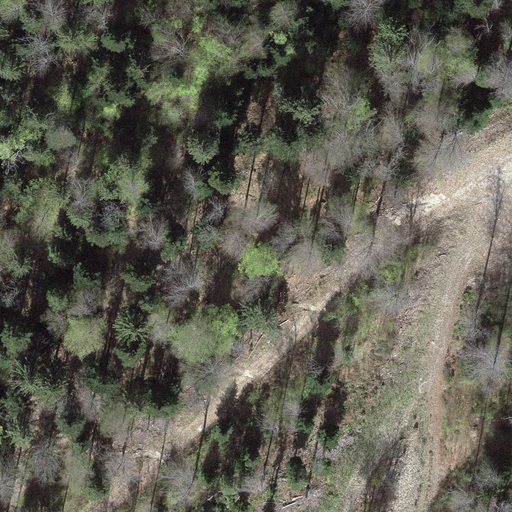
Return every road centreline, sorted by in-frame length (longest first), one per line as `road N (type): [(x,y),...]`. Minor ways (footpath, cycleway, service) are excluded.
road 1 (track): [(95,511),(276,333),(511,171)]
road 2 (track): [(511,212),(438,310),(424,511)]
